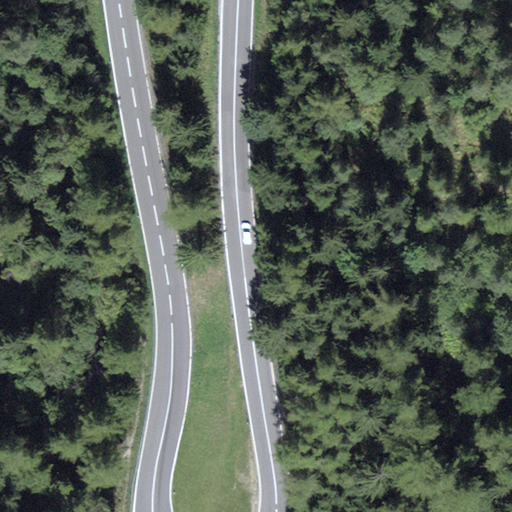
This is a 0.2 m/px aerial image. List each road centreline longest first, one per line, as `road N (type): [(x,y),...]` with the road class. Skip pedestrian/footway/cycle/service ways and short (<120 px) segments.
road 1 (secondary): [(119,0),(171,300),(170,400),(152,511)]
road 2 (secondary): [(277,511),(238,209),(238,0)]
